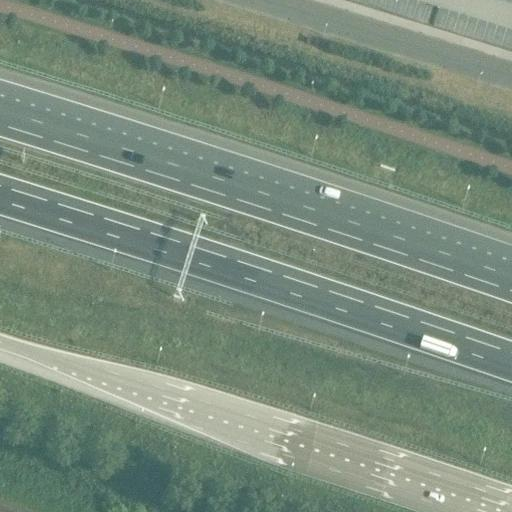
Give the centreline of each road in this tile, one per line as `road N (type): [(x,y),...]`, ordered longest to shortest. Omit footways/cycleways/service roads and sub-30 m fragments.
road 1 (motorway): [(0,194),(511,361)]
road 2 (motorway): [(511,278),(0,111)]
road 3 (motorway): [(0,343),(511,509)]
road 4 (unclassified): [(511,81),(251,0)]
